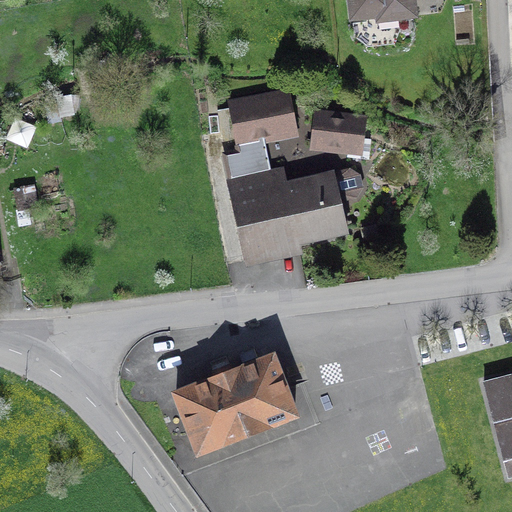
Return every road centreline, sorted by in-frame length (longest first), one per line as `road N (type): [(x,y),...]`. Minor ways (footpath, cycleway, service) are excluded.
road 1 (residential): [(56,373),(94,339),(160,317),(511,276)]
road 2 (residential): [(495,0),(511,196)]
road 3 (unclassified): [(56,373),(99,408),(175,511)]
